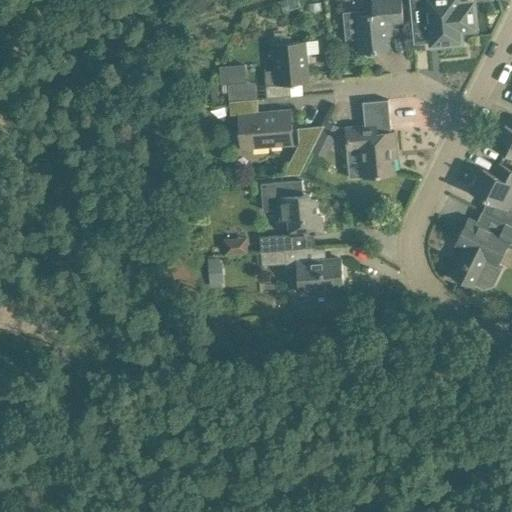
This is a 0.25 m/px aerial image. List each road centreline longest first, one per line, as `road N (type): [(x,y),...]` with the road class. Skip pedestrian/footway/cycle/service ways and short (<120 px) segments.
road 1 (residential): [(511,333),(457,318),(431,298),(414,267),(418,225),(469,112)]
road 2 (residential): [(469,112),(423,90),(340,89)]
